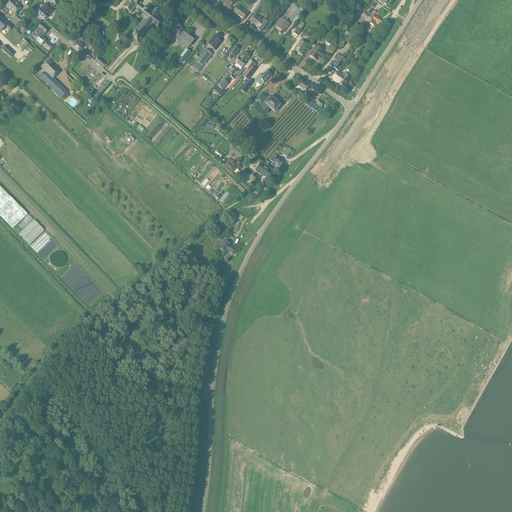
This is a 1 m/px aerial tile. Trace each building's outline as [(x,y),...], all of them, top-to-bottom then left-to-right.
[(12,0),(5,7),(1,11),(5,15),(9,11),(12,13),(9,16),(12,18),(10,20),(15,26),(17,27),(20,25),(18,23),(20,21),(16,17),(17,15),(16,14),(21,9),(19,8),(20,7),(12,0)] [(127,0),(127,1),(128,1),(123,7),(131,13),(135,8),(138,10),(139,9),(140,8),(137,5),(141,0),(140,0),(127,0)] [(224,0),(223,2),(227,6),(227,7),(230,9),(236,0),(224,0)] [(253,13),(255,16),(263,6),(260,3),(253,13)] [(40,10),(37,13),(44,20),(48,17),(47,17),(50,14),(52,11),(46,5),(44,7),(43,7),(41,10),(40,10)] [(143,10),(141,9),(140,8),(139,9),(145,14),(143,18),(145,20),(134,34),(137,37),(134,41),(138,44),(141,40),(145,42),(156,28),(158,30),(162,25),(162,24),(161,24),(160,23),(162,20),(162,19),(160,17),(161,15),(161,13),(159,11),(156,12),(154,14),(154,13),(153,12),(151,12),(150,12),(151,11),(149,10),(150,9),(150,8),(149,7),(148,8),(147,8),(145,7),(143,10)] [(234,12),(244,19),(248,14),(242,9),(241,10),(237,7),(234,12)] [(302,13),(297,9),(289,20),(292,22),(296,17),(297,18),(302,13)] [(258,15),(252,24),(258,29),(261,32),(268,22),(265,20),(264,20),(258,15)] [(381,25),(383,21),(375,16),(373,20),(381,25)] [(0,18),(0,32),(1,33),(9,25),(3,19),(2,20),(0,18)] [(276,27),(284,33),(290,25),(283,19),(276,27)] [(302,23),(297,29),(297,28),(293,33),(298,37),(301,32),(300,31),(305,25),(302,23)] [(31,36),(32,36),(30,38),(32,40),(34,38),(36,40),(38,41),(37,42),(41,46),(46,40),(43,37),(45,34),(48,30),(41,25),(38,28),(31,36)] [(177,25),(171,33),(169,36),(172,38),(187,50),(190,47),(195,41),(184,33),(185,32),(180,29),(181,28),(177,25)] [(221,39),(216,34),(208,45),(213,49),(221,39)] [(352,46),(357,38),(351,34),(347,39),(345,42),(352,46)] [(73,41),(76,43),(73,47),(79,52),(84,46),(78,41),(81,38),(78,35),(73,41)] [(23,40),(17,46),(22,51),(28,45),(23,40)] [(294,50),(301,55),(309,43),(306,42),(300,41),(299,42),(296,47),(296,48),(294,50)] [(49,50),(52,46),(47,42),(43,46),(49,50)] [(10,58),(14,53),(6,45),(2,50),(10,58)] [(323,51),(316,46),(309,56),(316,61),(318,58),(323,61),(327,56),(322,53),(323,51)] [(230,53),(231,54),(228,57),(231,60),(234,56),(234,57),(239,51),(235,47),(230,53)] [(192,67),(198,72),(212,54),(206,49),(192,67)] [(192,54),(188,51),(180,61),(184,63),(192,54)] [(245,54),(245,53),(240,59),(236,63),(242,68),(246,64),(245,63),(250,57),(245,54)] [(329,65),(339,72),(347,61),(349,59),(343,54),(341,57),(337,55),(334,59),(337,61),(335,63),(333,61),(329,65)] [(98,57),(94,61),(101,68),(104,70),(107,66),(105,64),(105,63),(98,57)] [(256,65),(250,60),(245,68),(249,71),(244,78),(248,80),(255,70),(253,69),(256,65)] [(46,73),(40,79),(51,89),(52,89),(54,87),(57,91),(58,90),(61,87),(53,79),(52,79),(51,78),(58,70),(55,67),(48,61),(41,68),(46,73)] [(262,77),(259,75),(254,82),(261,87),(265,83),(272,75),(267,71),(262,77)] [(334,79),(334,81),(339,85),(338,87),(342,89),(343,88),(349,79),(346,77),(346,76),(340,72),(339,73),(338,73),(336,72),(332,77),(334,79)] [(224,80),(218,86),(217,85),(215,87),(213,89),(212,91),(213,92),(215,94),(216,93),(220,96),(225,91),(224,90),(229,84),(224,80)] [(253,83),(249,80),(241,90),(245,93),(253,83)] [(310,86),(302,81),(298,87),(305,92),(310,86)] [(256,100),(260,105),(260,106),(260,107),(260,108),(260,109),(261,109),(262,110),(263,110),(264,110),(264,109),(265,109),(268,106),(275,112),(281,105),(277,102),(278,102),(275,99),(274,100),(271,97),(269,99),(267,98),(267,97),(262,93),(256,100)] [(315,105),(305,98),(302,102),(312,110),(316,105),(315,105)] [(283,155),(286,158),(291,151),(288,148),(283,155)] [(273,158),(271,161),(273,163),(271,165),(275,168),(277,166),(279,167),(283,162),(277,158),(278,156),(276,155),(274,158),(273,158)] [(225,165),(234,172),(236,169),(228,162),(225,165)] [(263,175),(262,175),(270,180),(274,175),(266,170),(267,168),(261,164),(256,170),(263,175)] [(0,215),(13,229),(27,214),(0,187),(0,215)] [(33,220),(20,233),(23,236),(36,223),(33,220)] [(37,224),(22,238),(25,241),(40,227),(37,224)] [(41,228),(26,242),(30,246),(45,232),(41,228)] [(225,241),(220,250),(226,252),(227,251),(233,254),(235,249),(229,246),(230,244),(225,241)] [(65,261),(66,259),(66,258),(65,257),(64,255),(64,254),(63,253),(61,253),(59,252),(58,252),(57,252),(55,252),(54,253),(53,254),(52,255),(51,256),(50,258),(50,259),(51,262),(51,263),(52,265),(54,266),(55,267),(57,267),(59,267),(60,267),(62,266),(63,265),(64,264),(65,263),(65,261)]
